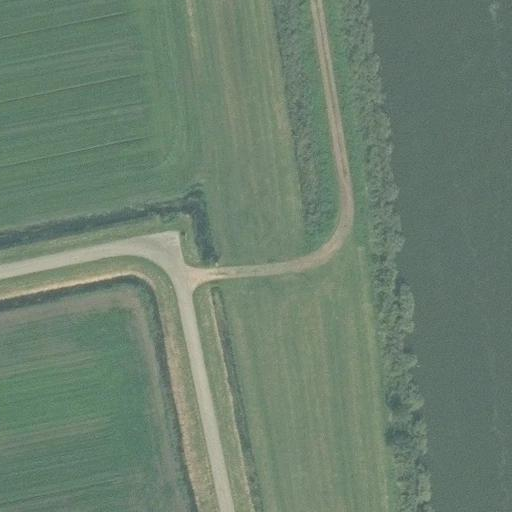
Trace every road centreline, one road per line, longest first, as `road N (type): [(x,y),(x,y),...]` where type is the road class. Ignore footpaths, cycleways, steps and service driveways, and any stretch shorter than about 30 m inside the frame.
road 1 (track): [(315,0),(347,224),(326,253),(309,261),(178,277)]
road 2 (unclassified): [(222,511),(178,277),(166,255)]
road 3 (unclassified): [(0,271),(121,246),(166,255)]
